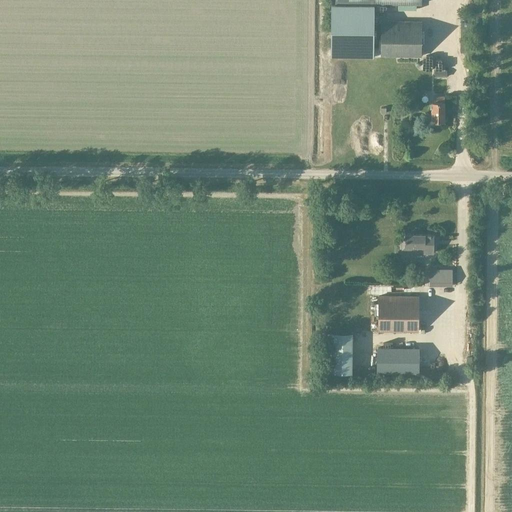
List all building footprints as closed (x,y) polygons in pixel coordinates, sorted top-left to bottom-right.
[(330,55),(381,56),(420,56),(421,21),(381,21),(381,48),(373,47),(374,3),(421,3),(421,0),(334,0),(335,4),(331,4),(330,55)] [(471,52),(472,22),(460,21),(460,52),(471,52)] [(432,121),(444,121),(444,102),(444,96),(434,96),(434,102),(431,102),(432,121)] [(433,234),(424,234),(405,234),(405,240),(402,240),(401,249),(411,249),(411,246),(424,246),(423,252),(433,252),(433,234)] [(378,295),(378,330),(417,331),(418,296),(378,295)] [(327,331),(327,373),(351,374),(351,331),(327,331)] [(417,349),(377,349),(377,373),(417,373),(417,349)]
